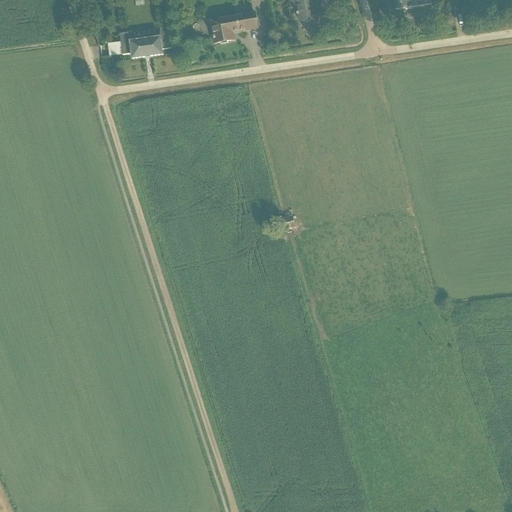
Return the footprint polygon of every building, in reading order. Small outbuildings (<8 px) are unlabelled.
[(312,13),(310,0),(306,0),(299,1),(298,0),(288,0),(290,10),(297,9),(299,23),(315,21),(314,12),(312,13)] [(429,0),(393,0),(395,11),(430,6),(429,0)] [(254,14),(210,21),(214,45),(234,42),(233,34),(257,30),(254,14)] [(171,50),(168,29),(160,30),(160,39),(157,39),(156,36),(133,39),(133,42),(131,43),(128,35),(120,35),(123,57),(132,55),(133,60),(163,56),(162,51),(171,50)] [(296,231),(291,216),(277,220),(281,234),(296,231)]
